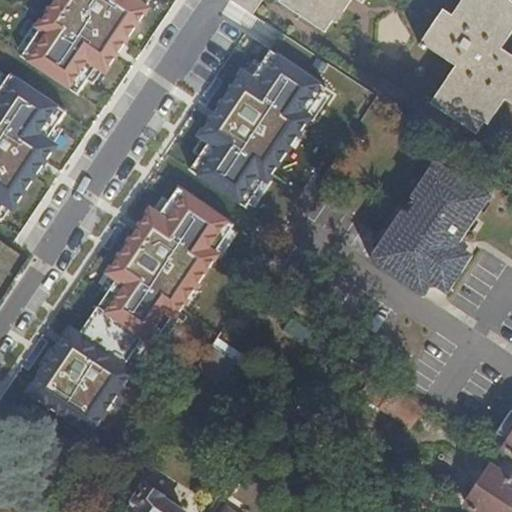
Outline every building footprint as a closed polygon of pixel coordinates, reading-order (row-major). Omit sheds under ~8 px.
[(141,0),(51,0),(31,29),(41,36),(26,59),(73,90),(88,68),(104,78),(152,7),(141,0)] [(234,0),(255,14),(264,0),(281,0),(282,0),(327,31),(349,0),(359,0),(364,3),(365,0),(234,0)] [(511,0),(469,0),(458,17),(455,14),(447,8),(424,41),(425,42),(422,46),(427,49),(429,46),(459,66),(432,102),(479,133),(504,97),(511,101),(511,52),(504,47),(511,34),(511,0)] [(458,17),(469,0),(464,0),(455,14),(458,17)] [(323,84),(270,49),(254,74),(243,67),(196,139),(206,146),(189,174),(241,207),(258,180),(270,188),(314,121),(304,114),(323,84)] [(62,111),(6,74),(0,82),(0,207),(1,206),(11,213),(55,147),(43,139),(62,111)] [(429,289),(433,284),(441,289),(462,257),(454,252),(491,196),(438,160),(413,197),(419,201),(411,214),(405,210),(375,253),(429,289)] [(81,332),(69,324),(23,394),(92,440),(156,342),(162,346),(220,256),(216,254),(235,225),(178,188),(160,214),(149,207),(103,278),(112,284),(81,332)] [(375,253),(371,260),(424,296),(429,289),(375,253)] [(218,335),(212,346),(220,351),(227,341),(218,335)] [(196,368),(221,385),(236,363),(220,351),(212,346),(196,368)] [(412,426),(424,408),(374,374),(367,384),(387,397),(381,406),(412,426)] [(286,396),(264,428),(276,436),(288,419),(299,404),(286,396)] [(299,404),(288,419),(303,429),(314,415),(299,404)] [(319,437),(336,449),(345,436),(314,415),(303,429),(318,439),(319,437)] [(511,434),(503,447),(511,452),(511,434)] [(345,436),(336,449),(362,466),(371,453),(345,436)] [(479,511),(511,511),(511,479),(491,466),(467,503),(479,511)] [(402,492),(411,480),(400,472),(391,485),(402,492)] [(418,511),(420,511),(432,494),(411,480),(402,492),(398,498),(418,511)] [(185,511),(161,496),(162,494),(147,484),(136,501),(143,505),(138,511),(185,511)]
